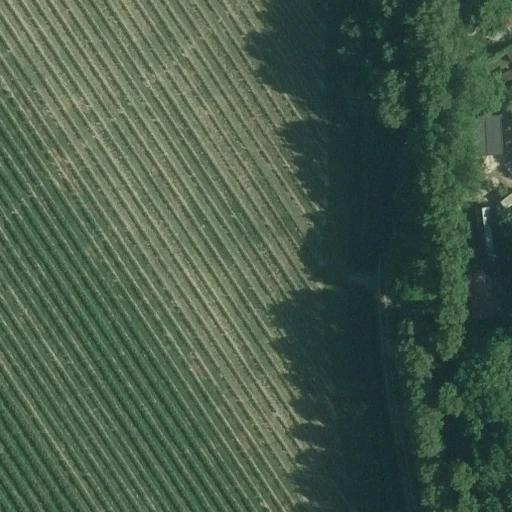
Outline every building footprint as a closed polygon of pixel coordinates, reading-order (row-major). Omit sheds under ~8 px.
[(501,12),(510,7),(506,0),(504,0),(497,5),(501,12)] [(511,5),(490,18),(499,31),(511,24),(511,5)] [(473,115),(475,150),(500,148),(498,128),(501,128),(501,115),(502,115),(502,114),(473,115)] [(474,207),(459,208),(464,254),(480,252),(474,207)] [(482,271),(465,273),(470,319),(487,317),(482,271)]
